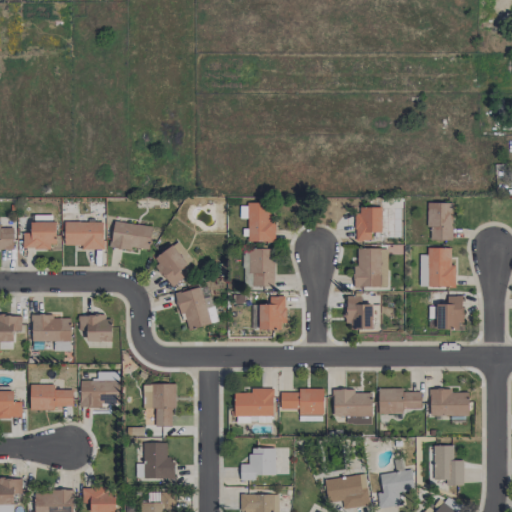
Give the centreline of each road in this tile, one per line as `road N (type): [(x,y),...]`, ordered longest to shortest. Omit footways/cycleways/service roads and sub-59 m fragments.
road 1 (residential): [(511,352),(148,354),(131,288),(0,281)]
road 2 (residential): [(490,511),(492,242)]
road 3 (residential): [(208,357),(209,511)]
